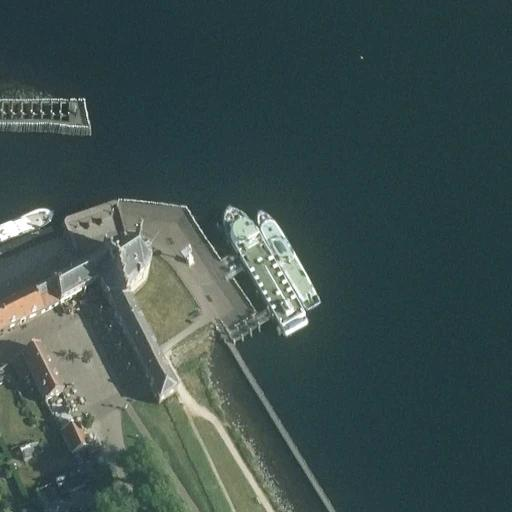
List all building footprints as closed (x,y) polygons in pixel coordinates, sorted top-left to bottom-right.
[(29,293),(40,314),(57,305),(87,290),(97,285),(137,368),(157,405),(173,397),(151,352),(125,301),(140,287),(143,284),(146,280),(147,274),(147,269),(147,265),(145,261),(143,258),(139,254),(136,253),(129,251),(119,252),(101,257),(87,264),(29,293)] [(0,333),(40,314),(29,293),(0,308),(0,333)] [(20,357),(28,373),(44,403),(61,394),(37,348),(20,357)] [(17,379),(28,373),(20,357),(9,364),(17,379)] [(75,426),(58,434),(69,457),(86,449),(75,426)] [(60,500),(96,482),(89,468),(53,485),(60,500)]
